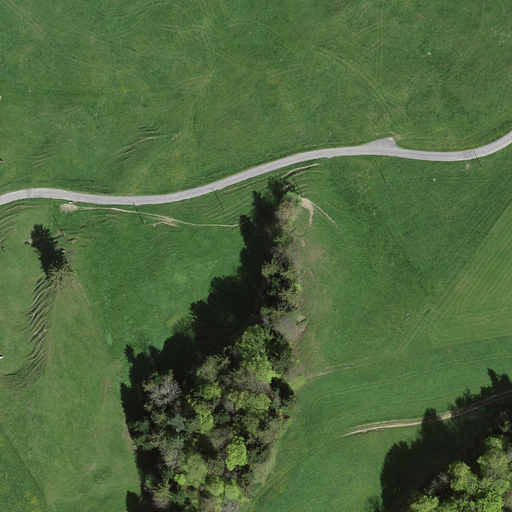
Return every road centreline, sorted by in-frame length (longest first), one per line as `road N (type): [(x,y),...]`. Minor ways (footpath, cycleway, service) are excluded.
road 1 (unclassified): [(511,135),(459,155),(316,154),(167,198),(33,193),(0,201)]
road 2 (track): [(139,200),(149,212),(210,237),(220,258),(188,307),(108,377),(101,435)]
road 3 (track): [(511,393),(323,441),(265,486),(249,511)]
